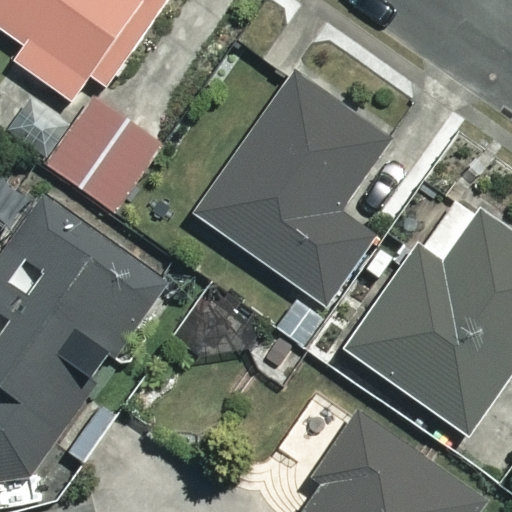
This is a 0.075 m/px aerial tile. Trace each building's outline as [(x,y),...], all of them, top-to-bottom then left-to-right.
[(170,0),(0,0),(0,29),(29,50),(19,64),(90,114),(170,0)] [(396,147),(304,80),(203,219),(333,313),(385,242),(347,215),(396,147)] [(82,132),(46,105),(20,139),(123,217),(171,153),(103,103),(82,132)] [(166,298),(43,211),(0,272),(0,486),(41,476),(166,298)] [(511,389),(511,234),(495,223),(457,276),(427,255),(356,356),(475,441),(511,389)] [(493,511),(499,504),(370,418),(322,489),(333,496),(322,511),(493,511)] [(264,511),(208,473),(185,508),(138,475),(112,511),(264,511)]
